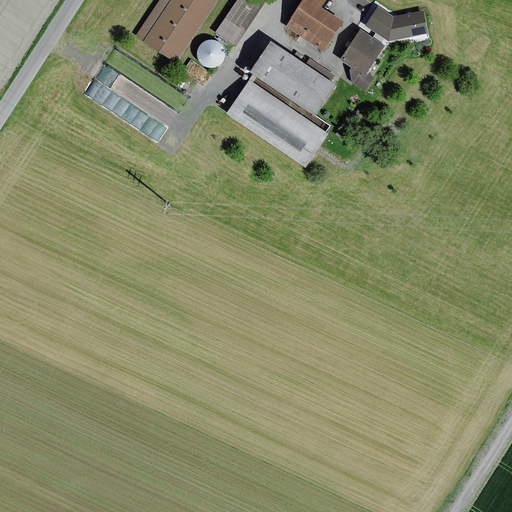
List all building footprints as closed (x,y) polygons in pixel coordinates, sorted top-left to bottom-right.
[(179,64),(219,0),(162,0),(136,38),(179,64)] [(269,3),(264,0),(240,0),(219,33),(241,47),(269,3)] [(344,20),(315,0),(304,0),(289,25),(325,50),(344,20)] [(366,31),(347,58),(371,75),(391,47),(366,31)] [(325,116),(344,87),(277,42),(257,75),(325,116)] [(217,62),(216,43),(201,44),(203,62),(217,62)] [(197,81),(206,71),(194,61),(185,71),(197,81)] [(332,133),(254,82),(229,115),(311,167),(332,133)] [(172,91),(172,108),(185,108),(185,91),(172,91)]
